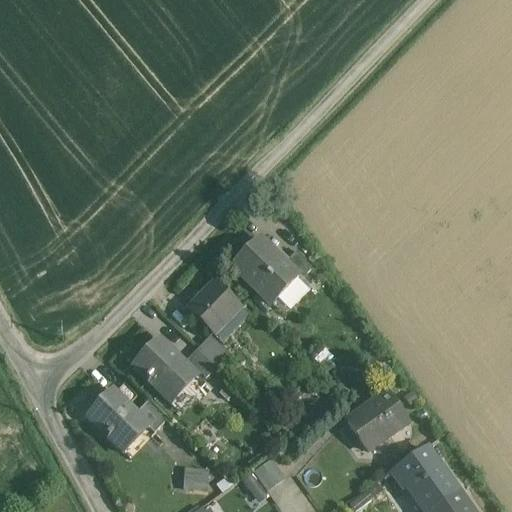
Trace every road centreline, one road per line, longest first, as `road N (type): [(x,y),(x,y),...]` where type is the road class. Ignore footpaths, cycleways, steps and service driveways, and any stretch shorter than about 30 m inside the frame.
road 1 (unclassified): [(40,400),(427,0)]
road 2 (unclassified): [(40,400),(102,511)]
